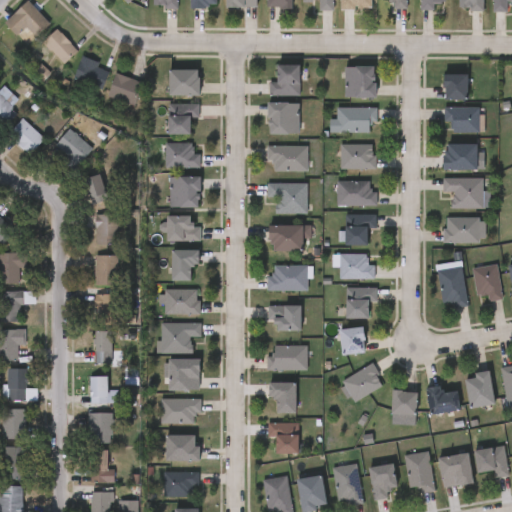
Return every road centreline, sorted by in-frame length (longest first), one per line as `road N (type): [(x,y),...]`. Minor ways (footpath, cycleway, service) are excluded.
road 1 (residential): [(234,43),(234,511)]
road 2 (residential): [(61,511),(61,206),(57,193),(0,164)]
road 3 (residential): [(511,46),(146,41)]
road 4 (residential): [(413,45),(410,340),(418,350)]
